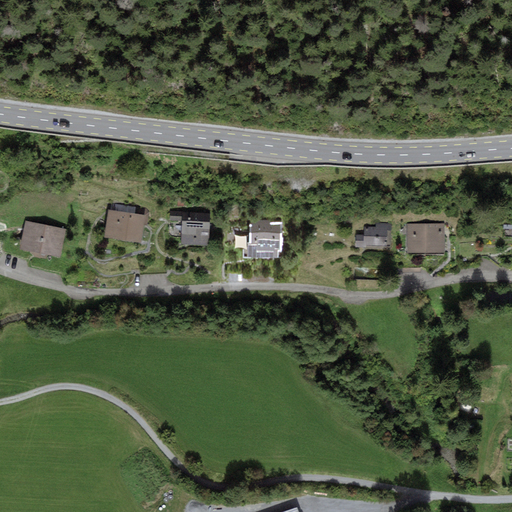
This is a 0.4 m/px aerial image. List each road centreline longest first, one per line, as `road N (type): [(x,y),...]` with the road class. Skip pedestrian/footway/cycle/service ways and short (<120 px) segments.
road 1 (track): [(0,401),(53,388),(100,394),(138,419),(171,459),(213,483),(284,474),(511,499)]
road 2 (residential): [(511,277),(447,278),(374,294),(279,285),(119,292),(78,291),(0,270)]
road 3 (primary): [(511,149),(355,154),(0,113)]
road 4 (track): [(268,146),(264,159),(99,144),(0,146)]
